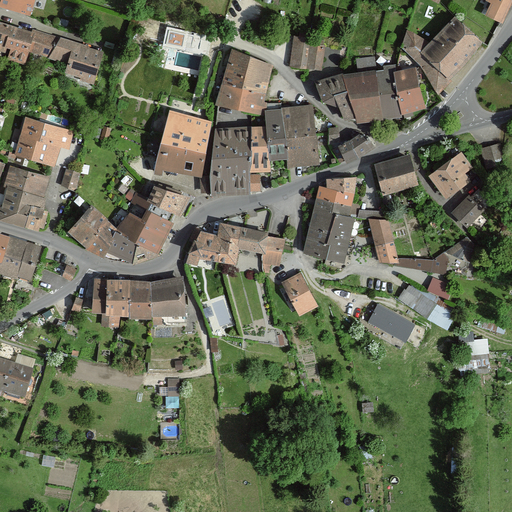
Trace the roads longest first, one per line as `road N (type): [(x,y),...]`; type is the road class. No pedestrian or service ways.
road 1 (tertiary): [(388,150),(206,212),(158,265),(93,261)]
road 2 (track): [(173,253),(206,344),(226,511)]
road 3 (residential): [(388,150),(371,132),(335,117),(270,57),(213,38)]
